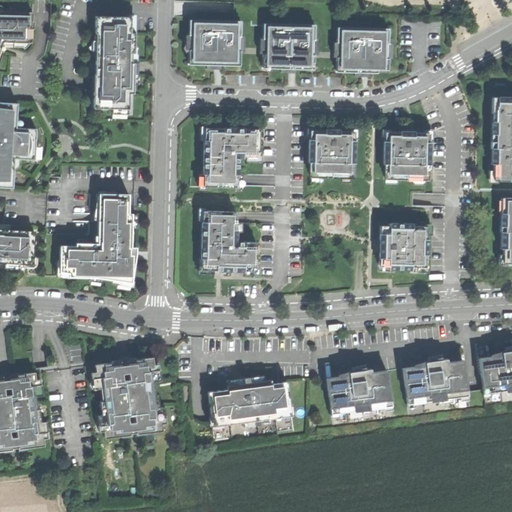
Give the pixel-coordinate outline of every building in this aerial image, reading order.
[(0,51),(3,42),(32,42),(32,12),(0,10),(0,51)] [(131,17),(95,16),(95,33),(99,33),(98,50),(97,50),(96,77),(98,77),(98,93),(94,92),(93,109),(129,110),(130,94),(134,94),(134,73),(132,73),(132,52),(132,33),(130,33),(131,17)] [(240,21),(188,20),(188,35),(192,35),(191,51),(188,51),(187,65),(212,66),(239,67),(240,52),(238,51),(238,36),(240,36),(240,21)] [(262,24),(262,38),(264,38),(264,54),(262,54),(261,69),(286,69),(313,70),(313,55),(311,55),(312,39),(314,39),(314,24),(262,24)] [(337,28),(336,42),(340,42),(339,59),(336,59),(336,73),(359,74),(377,74),(377,70),(388,70),(388,59),(386,59),(386,43),(388,43),(388,29),(337,28)] [(502,98),(491,98),(491,114),(496,114),(496,142),(490,142),(490,150),(491,150),(491,164),(493,165),(493,181),(511,181),(511,99),(511,100),(511,98),(502,98)] [(17,103),(0,102),(0,186),(13,188),(14,158),(35,159),(36,129),(16,128),(17,103)] [(204,174),(203,187),(236,188),(236,175),(237,175),(237,157),(258,157),(258,130),(243,130),(243,131),(234,131),(229,131),(229,134),(223,133),(223,129),(205,129),(204,140),(203,140),(202,174),(204,174)] [(325,131),(311,130),(311,140),(308,140),(308,163),(310,163),(310,178),(351,179),(351,164),(353,164),(354,140),(352,140),(352,131),(338,131),(338,133),(325,133),(325,131)] [(400,132),(385,132),(385,141),(383,141),(383,163),(385,163),(385,180),(426,180),(426,169),(428,169),(429,142),(427,142),(427,133),(413,133),(413,135),(400,134),(400,132)] [(129,194),(101,194),(101,207),(99,207),(98,235),(100,235),(100,243),(76,243),(76,246),(60,246),(60,272),(69,272),(69,277),(121,278),(121,282),(131,282),(133,271),(135,262),(131,262),(131,236),(132,214),(129,214),(129,194)] [(511,198),(506,199),(505,227),(499,227),(499,232),(501,232),(500,247),(503,247),(503,264),(511,264),(511,198)] [(201,258),(201,269),(216,269),(216,265),(243,266),(243,270),(255,270),(256,242),(236,242),(236,223),(235,223),(235,212),(202,211),(202,222),(201,222),(200,258),(201,258)] [(389,226),(379,226),(378,267),(387,267),(387,270),(399,270),(411,270),(411,267),(425,268),(426,227),(412,226),(412,224),(389,224),(389,226)] [(0,262),(27,264),(27,257),(34,257),(35,233),(10,232),(10,229),(0,228),(0,262)] [(478,359),(482,390),(489,390),(489,393),(511,389),(511,350),(506,351),(500,352),(501,356),(478,359)] [(105,364),(95,365),(96,372),(92,372),(92,379),(97,379),(98,388),(105,388),(107,408),(102,409),(103,414),(101,414),(103,424),(98,425),(99,432),(104,431),(105,438),(122,436),(122,434),(130,433),(128,416),(134,415),(136,432),(144,431),(145,433),(162,431),(161,423),(166,423),(165,415),(160,416),(159,407),(152,408),(151,401),(149,401),(147,387),(151,387),(151,381),(156,381),(155,371),(159,371),(158,364),(154,365),(153,357),(135,359),(135,361),(127,362),(129,379),(123,380),(121,363),(113,364),(113,363),(105,364)] [(402,369),(406,401),(413,400),(413,403),(460,397),(460,393),(466,392),(462,361),(447,363),(447,359),(433,360),(423,362),(424,366),(402,369)] [(326,379),(330,410),(336,410),(337,413),(384,407),(384,403),(390,402),(386,371),(371,373),(370,369),(356,371),(348,372),(348,376),(326,379)] [(0,451),(4,451),(4,448),(12,448),(10,431),(16,430),(18,447),(26,446),(26,448),(44,446),(44,438),(48,438),(47,431),(43,431),(42,422),(39,423),(39,417),(34,418),(31,396),(38,396),(37,387),(41,386),(41,379),(35,379),(35,372),(17,374),(18,376),(10,377),(12,395),(5,395),(3,378),(0,378),(0,451)] [(207,392),(211,421),(227,419),(228,423),(274,417),(273,412),(289,410),(286,381),(270,383),(269,380),(255,381),(249,382),(249,378),(238,380),(238,384),(226,386),(227,389),(207,392)]
